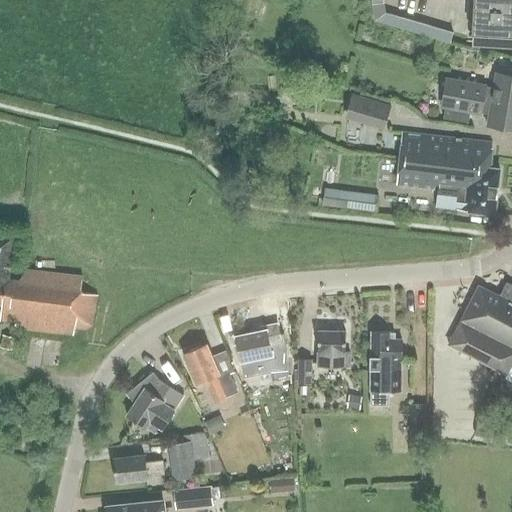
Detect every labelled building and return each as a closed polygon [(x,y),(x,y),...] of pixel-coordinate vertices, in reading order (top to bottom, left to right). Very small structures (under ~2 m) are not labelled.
[(382,0),(370,0),(371,5),(374,21),(382,23),(385,13),(383,3),(382,0)] [(468,7),(467,18),(474,19),(472,43),(511,45),(511,0),(474,0),(474,8),(468,7)] [(385,13),(382,23),(449,43),(452,32),(385,13)] [(511,130),(511,76),(496,74),(493,89),(449,82),(443,120),(467,124),(469,113),(489,116),(487,127),(511,130)] [(389,103),(350,92),(343,117),(382,128),(389,103)] [(492,143),(402,132),(396,184),(438,189),(436,207),(494,215),(497,193),(500,170),(489,168),(492,143)] [(377,193),(347,190),(345,207),(375,211),(377,193)] [(93,327),(97,294),(81,292),(83,277),(26,270),(18,279),(8,278),(13,238),(0,235),(0,304),(1,305),(0,314),(0,320),(15,323),(14,328),(73,336),(74,330),(89,332),(93,327)] [(507,366),(511,368),(511,285),(506,283),(499,297),(478,287),(450,344),(504,372),(507,366)] [(283,351),(277,323),(259,327),(260,331),(235,337),(240,360),(283,351)] [(348,368),(349,354),(344,354),(345,333),(317,331),(316,366),(348,368)] [(400,392),(402,338),(395,338),(395,334),(389,334),(389,333),(372,332),(370,405),(388,406),(389,392),(400,392)] [(1,335),(0,342),(0,349),(11,351),(14,338),(1,335)] [(229,373),(219,378),(205,344),(183,353),(196,384),(204,380),(214,403),(226,398),(226,397),(237,392),(229,373)] [(309,383),(310,359),(298,359),(297,383),(309,383)] [(162,429),(175,410),(175,409),(184,395),(159,379),(153,371),(127,393),(135,403),(127,414),(146,427),(147,426),(155,432),(159,426),(162,429)] [(360,397),(348,395),(346,409),(358,411),(360,397)] [(425,404),(409,403),(408,438),(424,438),(425,404)] [(210,457),(206,432),(184,435),(185,441),(168,443),(172,479),(196,476),(193,459),(210,457)] [(146,475),(164,473),(163,461),(145,463),(144,456),(113,460),(116,482),(146,478),(146,475)] [(274,492),(297,487),(295,474),(271,478),(274,492)] [(213,505),(212,499),(221,499),(220,486),(211,487),(211,486),(173,490),(175,509),(213,505)] [(143,503),(105,508),(105,511),(164,511),(164,504),(143,507),(143,503)]
